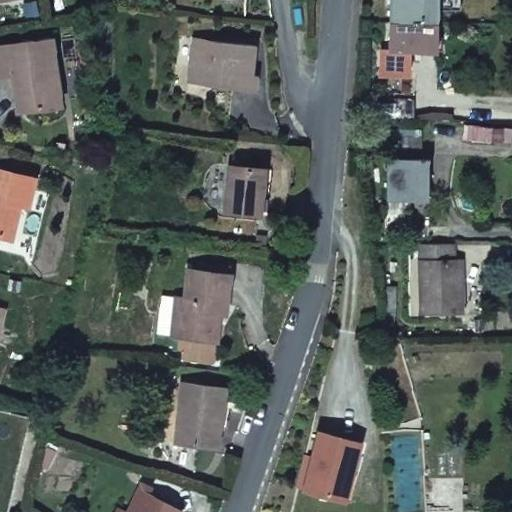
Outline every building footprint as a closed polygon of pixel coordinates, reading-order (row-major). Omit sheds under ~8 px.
[(390,0),(390,23),(437,24),(438,11),(437,0),(390,0)] [(454,0),(437,0),(438,11),(454,11),(454,0)] [(437,24),(390,23),(389,51),(380,51),(379,75),(409,76),(409,52),(437,53),(437,24)] [(193,37),(187,82),(249,88),(255,43),(193,37)] [(51,39),(0,46),(0,76),(13,75),(18,111),(55,106),(49,69),(55,68),(51,39)] [(60,105),(55,68),(49,69),(55,106),(60,105)] [(414,100),(390,100),(389,119),(414,120),(414,100)] [(400,160),(387,160),(387,199),(385,199),(385,227),(404,226),(404,208),(404,202),(409,202),(428,202),(429,171),(429,161),(428,161),(413,160),(413,155),(400,155),(400,160)] [(451,157),(428,157),(428,161),(429,161),(429,171),(453,171),(451,157)] [(263,169),(229,166),(225,212),(259,214),(263,169)] [(271,169),(263,169),(259,214),(267,215),(271,169)] [(35,178),(0,170),(0,237),(10,240),(18,207),(28,209),(35,178)] [(452,246),(418,245),(420,315),(462,315),(461,262),(453,261),(452,246)] [(230,274),(189,270),(185,298),(176,297),(173,319),(180,320),(178,337),(216,341),(219,314),(225,314),(230,274)] [(178,337),(180,320),(173,319),(171,336),(178,337)] [(218,448),(225,388),(182,383),(175,443),(218,448)] [(357,456),(360,443),(319,432),(304,491),(339,500),(347,472),(352,474),(357,456)] [(350,503),(362,457),(357,456),(352,474),(347,472),(339,500),(350,503)] [(181,511),(182,511),(144,493),(134,511),(181,511)]
